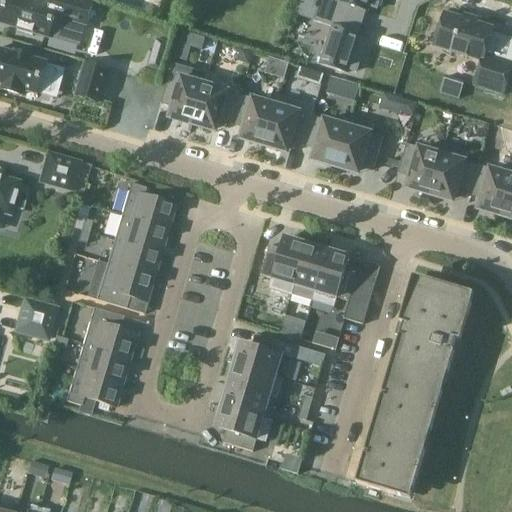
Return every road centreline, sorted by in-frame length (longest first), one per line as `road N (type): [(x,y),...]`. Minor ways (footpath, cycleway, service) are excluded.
road 1 (residential): [(227,219),(198,211),(141,410),(199,426),(255,227)]
road 2 (residential): [(0,115),(236,182)]
road 3 (residential): [(402,230),(332,464)]
road 4 (residential): [(236,182),(402,230)]
road 5 (residential): [(402,230),(477,251),(511,278)]
